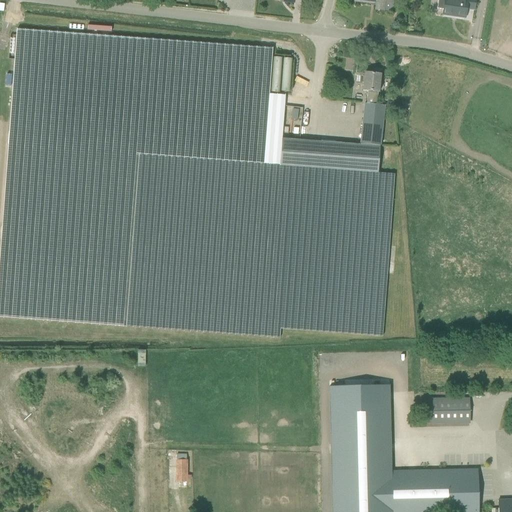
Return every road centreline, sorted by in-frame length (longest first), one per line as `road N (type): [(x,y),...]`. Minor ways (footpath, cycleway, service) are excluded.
road 1 (unclassified): [(52,0),(322,30)]
road 2 (unclassified): [(511,66),(415,41),(322,30)]
